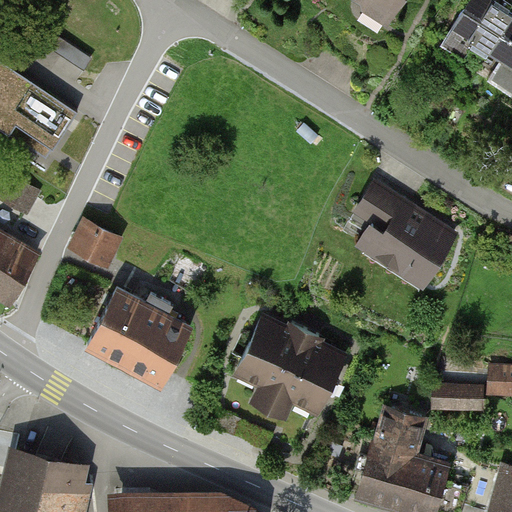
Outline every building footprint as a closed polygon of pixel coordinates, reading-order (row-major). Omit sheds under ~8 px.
[(395,0),(357,0),(385,17),(395,0)] [(467,0),(440,43),(511,87),(511,8),(498,0),(467,0)] [(78,81),(95,56),(53,26),(35,52),(78,81)] [(0,126),(47,159),(78,114),(0,61),(0,126)] [(369,214),(355,236),(424,280),(458,227),(371,171),(351,202),(369,214)] [(10,172),(0,189),(0,196),(29,213),(42,191),(10,172)] [(82,210),(67,242),(107,260),(122,229),(82,210)] [(0,222),(0,290),(10,296),(39,244),(0,222)] [(117,278),(84,338),(158,378),(190,318),(117,278)] [(346,346),(260,307),(232,370),(258,382),(252,396),(286,412),(293,397),(318,409),(346,346)] [(511,363),(489,363),(488,390),(511,391),(511,363)] [(432,380),(432,404),(481,405),(481,381),(432,380)] [(428,414),(382,400),(355,488),(401,502),(418,446),(428,414)] [(81,511),(95,456),(7,436),(1,460),(0,459),(0,511),(81,511)] [(418,446),(401,502),(432,511),(433,511),(451,456),(418,446)] [(511,511),(511,461),(501,459),(486,511),(488,511),(511,511)] [(252,511),(253,497),(224,484),(107,484),(107,511),(252,511)]
